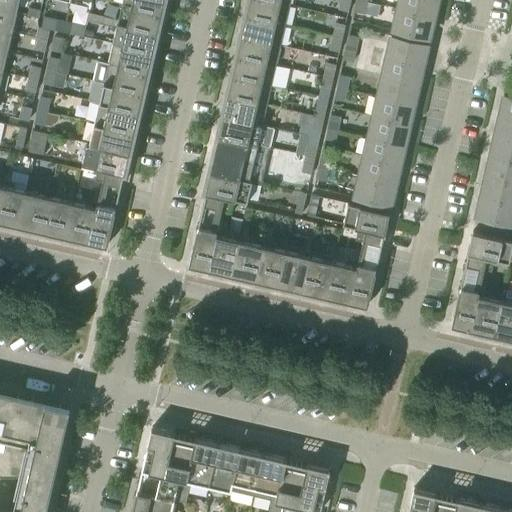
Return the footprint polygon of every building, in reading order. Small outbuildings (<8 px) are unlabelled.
[(0,0),(0,6),(17,11),(19,0),(0,0)] [(122,0),(122,2),(161,11),(163,0),(122,0)] [(272,0),(250,0),(247,15),(286,24),(290,4),(272,0)] [(351,0),(340,0),(339,8),(349,11),(351,0)] [(375,3),(362,0),(357,0),(355,11),(364,13),(365,12),(372,14),(375,3)] [(434,17),(437,0),(399,0),(398,8),(434,17)] [(102,23),(117,26),(118,22),(157,31),(161,11),(122,2),(119,18),(104,15),(102,23)] [(0,6),(0,28),(12,31),(17,11),(0,6)] [(28,14),(39,16),(41,10),(29,7),(28,14)] [(429,38),(434,17),(398,8),(393,28),(429,37),(429,38)] [(88,19),(102,23),(104,15),(89,11),(88,19)] [(247,15),(242,35),(281,44),(286,24),(247,15)] [(42,26),(55,29),(58,19),(44,16),(42,26)] [(336,21),(333,35),(343,37),(346,24),(336,21)] [(117,26),(113,42),(152,51),(157,31),(118,22),(117,26)] [(70,32),(84,35),(86,26),(72,23),(70,32)] [(39,26),(37,37),(48,39),(50,29),(39,26)] [(0,28),(0,49),(8,51),(12,31),(0,28)] [(349,34),(347,46),(356,48),(359,36),(349,34)] [(391,34),(387,55),(423,63),(428,42),(427,43),(391,34)] [(52,49),(61,51),(64,37),(55,35),(52,49)] [(242,35),(237,55),(276,64),(281,44),(242,35)] [(343,37),(333,35),(330,48),(339,51),(343,37)] [(48,39),(37,37),(34,47),(45,50),(48,39)] [(113,42),(109,62),(148,71),(152,51),(113,42)] [(356,48),(347,46),(344,59),(353,61),(356,48)] [(50,55),(47,69),(57,71),(60,57),(50,55)] [(237,55),(233,75),(272,84),(276,64),(237,55)] [(387,55),(382,75),(419,83),(423,63),(387,55)] [(327,61),(324,75),(333,77),(336,64),(327,61)] [(93,79),(143,91),(148,71),(109,62),(104,82),(93,79)] [(32,64),(29,77),(39,79),(42,66),(32,64)] [(57,71),(47,69),(44,82),(54,85),(57,71)] [(340,74),(338,86),(347,88),(350,76),(340,74)] [(233,75),(228,95),(267,104),(272,84),(233,75)] [(333,77),(324,75),(321,88),(330,91),(333,77)] [(382,75),(378,95),(414,103),(419,83),(382,75)] [(39,79),(29,77),(26,89),(36,91),(39,79)] [(100,102),(99,102),(138,111),(143,91),(93,79),(89,99),(100,102)] [(347,88),(338,86),(335,98),(344,100),(347,88)] [(511,95),(504,94),(499,115),(511,117),(511,95)] [(41,95),(38,109),(48,111),(51,97),(41,95)] [(228,95),(224,115),(263,124),(267,104),(228,95)] [(378,95),(373,115),(410,123),(414,103),(378,95)] [(318,101),(314,115),(324,117),(327,103),(318,101)] [(99,102),(95,122),(134,130),(138,111),(99,102)] [(20,117),(29,119),(32,107),(23,105),(20,117)] [(48,111),(38,109),(35,122),(45,124),(48,111)] [(331,113),(328,125),(338,128),(341,116),(331,113)] [(274,127),(263,124),(224,115),(219,135),(258,144),(270,146),(274,127)] [(324,117),(314,115),(311,128),(321,130),(324,117)] [(373,115),(368,135),(405,143),(410,123),(373,115)] [(511,117),(499,115),(495,134),(511,138),(511,117)] [(88,141),(88,142),(129,151),(134,130),(95,122),(90,142),(88,141)] [(338,128),(328,125),(325,138),(335,140),(338,128)] [(16,147),(23,149),(27,128),(21,126),(16,147)] [(43,153),(48,133),(48,132),(33,129),(28,150),(43,153)] [(511,138),(495,134),(490,154),(511,159),(511,138)] [(219,135),(211,170),(252,180),(253,179),(250,179),(258,144),(219,135)] [(368,135),(364,155),(401,163),(405,143),(368,135)] [(309,141),(305,156),(315,158),(318,143),(309,141)] [(83,162),(124,171),(129,151),(88,142),(83,162)] [(322,153),(319,165),(329,168),(332,155),(322,153)] [(511,159),(490,154),(486,174),(511,180),(511,159)] [(364,155),(359,175),(396,183),(401,163),(364,155)] [(315,158),(305,156),(302,170),(311,173),(315,158)] [(329,168),(319,165),(316,178),(326,180),(329,168)] [(98,205),(90,240),(108,244),(124,171),(99,166),(96,179),(103,180),(97,205),(98,205)] [(232,197),(248,200),(252,180),(211,170),(206,190),(232,196),(232,197)] [(511,180),(486,174),(481,194),(511,201),(511,180)] [(396,183),(359,175),(354,195),(391,204),(396,183)] [(0,195),(0,219),(19,224),(26,189),(3,184),(0,195)] [(19,224),(42,229),(50,195),(26,189),(19,224)] [(190,263),(208,267),(216,233),(222,208),(229,210),(232,197),(232,196),(206,190),(190,263)] [(295,211),(302,213),(307,192),(300,191),(295,211)] [(308,214),(315,216),(320,195),(313,194),(308,214)] [(511,201),(481,194),(476,215),(484,217),(483,222),(504,227),(505,222),(511,223),(511,201)] [(42,229),(66,234),(74,200),(50,195),(42,229)] [(66,234),(90,240),(98,205),(97,205),(74,200),(66,234)] [(343,222),(359,226),(359,225),(385,231),(390,211),(348,201),(343,222)] [(358,265),(350,300),(368,304),(385,231),(359,225),(359,226),(356,239),(363,240),(357,265),(358,265)] [(511,238),(473,230),(468,250),(494,256),(494,257),(510,261),(511,249),(511,238)] [(208,267),(231,272),(239,238),(216,233),(208,267)] [(231,272),(255,278),(263,244),(239,238),(231,272)] [(255,278),(279,283),(287,249),(263,244),(255,278)] [(279,283),(303,289),(311,255),(287,249),(279,283)] [(452,323),(470,327),(478,293),(484,268),(491,270),(494,257),(494,256),(468,250),(452,323)] [(303,289),(326,294),(334,260),(311,255),(303,289)] [(326,294),(350,300),(358,265),(357,265),(334,260),(326,294)] [(470,327),(493,333),(501,298),(478,293),(470,327)] [(493,333),(511,336),(511,300),(501,298),(493,333)] [(16,470),(45,479),(60,413),(17,403),(0,399),(0,472),(2,472),(3,465),(16,470)] [(142,469),(161,473),(161,472),(165,473),(173,438),(174,439),(175,432),(152,426),(142,469)] [(179,477),(176,488),(189,491),(191,480),(210,484),(220,442),(195,436),(194,443),(195,444),(187,478),(179,477)] [(161,472),(161,473),(156,494),(174,498),(176,488),(179,477),(187,478),(195,444),(194,443),(174,439),(173,438),(165,473),(161,472)] [(220,442),(210,484),(232,490),(242,447),(220,442)] [(242,447),(232,490),(254,495),(264,452),(242,447)] [(264,452),(254,495),(272,499),(269,509),(281,511),(284,501),(276,500),(284,464),(285,464),(287,457),(264,452)] [(307,462),(305,469),(306,469),(298,504),(302,505),(321,510),(330,467),(307,462)] [(306,469),(305,469),(285,464),(284,464),(276,500),(284,501),(281,511),(300,511),(302,505),(298,504),(306,469)] [(0,511),(37,511),(45,479),(16,470),(7,508),(0,507),(0,511)] [(431,511),(435,499),(436,499),(437,492),(414,487),(407,511),(431,511)] [(137,489),(132,511),(172,511),(175,499),(186,501),(189,491),(176,488),(174,498),(156,494),(137,489)] [(478,511),(481,502),(457,497),(456,504),(457,504),(455,511),(478,511)] [(455,511),(457,504),(456,504),(436,499),(435,499),(431,511),(455,511)] [(478,511),(502,511),(503,507),(481,502),(478,511)]
